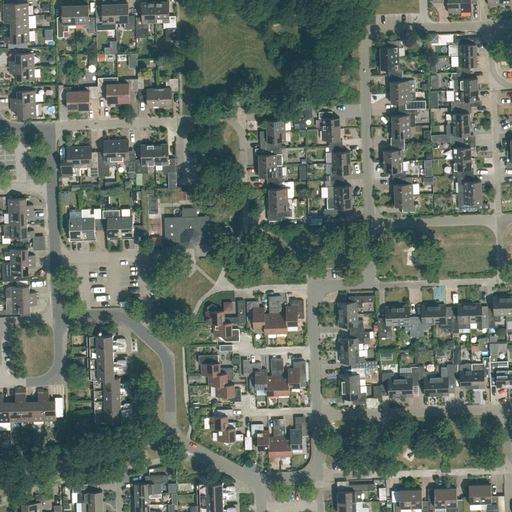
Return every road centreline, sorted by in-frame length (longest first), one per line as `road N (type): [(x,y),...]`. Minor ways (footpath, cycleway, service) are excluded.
road 1 (residential): [(370,221),(364,38),(371,29),(425,27)]
road 2 (residential): [(0,478),(171,435)]
road 3 (residential): [(57,256),(145,253),(149,338)]
road 4 (residential): [(497,217),(493,86)]
road 5 (residential): [(50,126),(179,120)]
road 6 (residential): [(507,409),(379,413)]
road 7 (residential): [(370,221),(497,217)]
